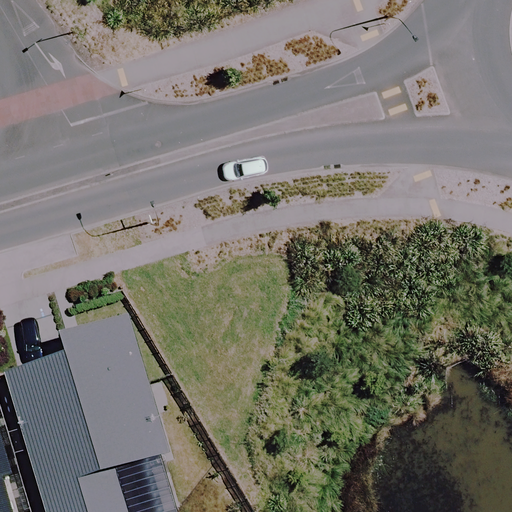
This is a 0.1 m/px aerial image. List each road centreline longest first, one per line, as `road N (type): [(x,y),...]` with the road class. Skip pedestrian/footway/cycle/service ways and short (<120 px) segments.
road 1 (tertiary): [(511,136),(406,132),(320,142),(0,232)]
road 2 (tertiary): [(65,162),(381,67),(472,0)]
road 3 (residential): [(0,31),(65,162)]
